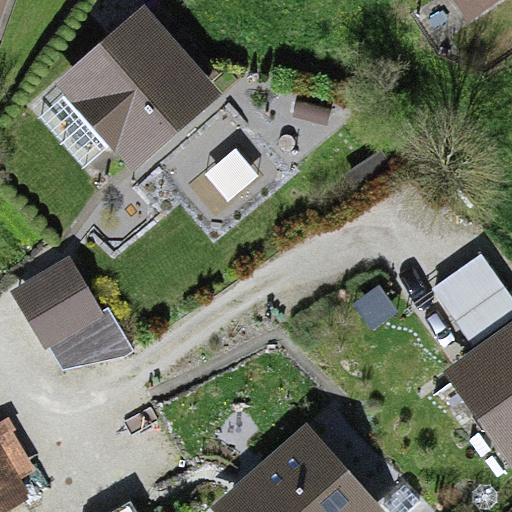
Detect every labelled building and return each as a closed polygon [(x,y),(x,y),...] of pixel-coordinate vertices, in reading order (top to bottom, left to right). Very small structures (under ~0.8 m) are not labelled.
[(0,0),(0,55),(16,0),(0,0)] [(511,0),(439,0),(467,41),(511,10),(511,0)] [(141,27),(52,104),(132,195),(220,118),(141,27)] [(68,271),(12,305),(47,364),(103,330),(68,271)] [(511,340),(439,389),(503,483),(511,476),(511,340)] [(221,511),(359,511),(299,444),(221,511)] [(0,511),(1,511),(21,500),(0,467),(0,511)] [(141,511),(134,499),(110,511),(141,511)]
